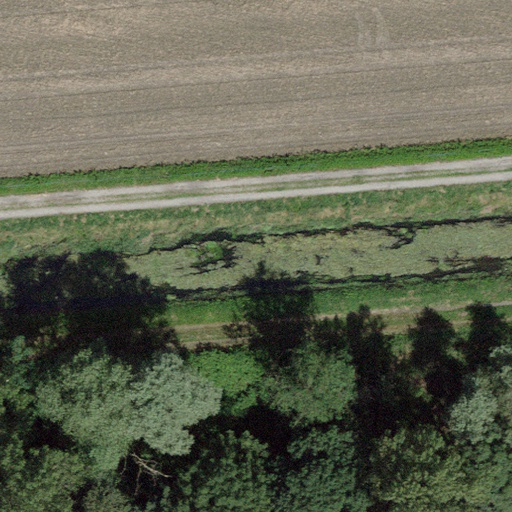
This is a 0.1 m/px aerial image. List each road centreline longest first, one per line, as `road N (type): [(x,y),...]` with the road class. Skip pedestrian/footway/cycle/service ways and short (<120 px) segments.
road 1 (track): [(511,177),(0,215)]
road 2 (track): [(511,330),(0,362)]
